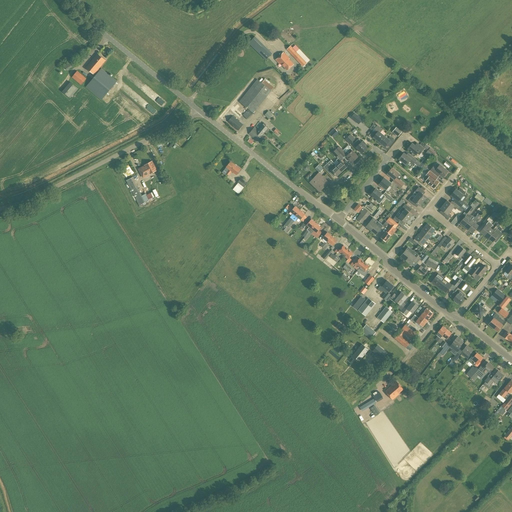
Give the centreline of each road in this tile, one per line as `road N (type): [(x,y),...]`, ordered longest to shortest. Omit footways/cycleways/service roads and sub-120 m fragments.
road 1 (unclassified): [(0,208),(51,190),(198,110)]
road 2 (tertiary): [(198,110),(69,0)]
road 3 (tertiary): [(315,203),(198,110)]
